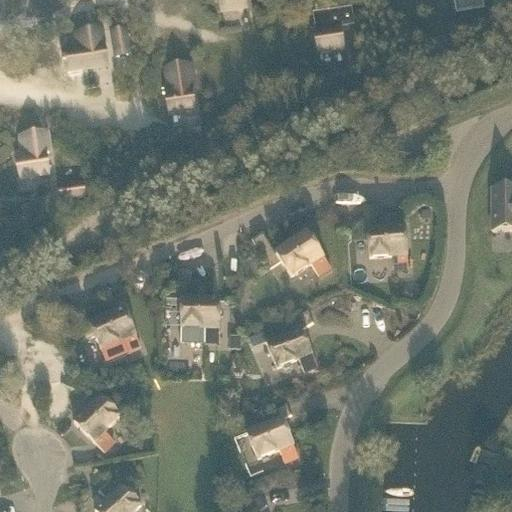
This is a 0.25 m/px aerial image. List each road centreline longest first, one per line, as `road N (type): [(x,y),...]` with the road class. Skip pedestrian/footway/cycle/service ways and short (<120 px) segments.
road 1 (residential): [(64,291),(327,188),(459,191)]
road 2 (residential): [(339,511),(350,413),(447,316),(459,191)]
